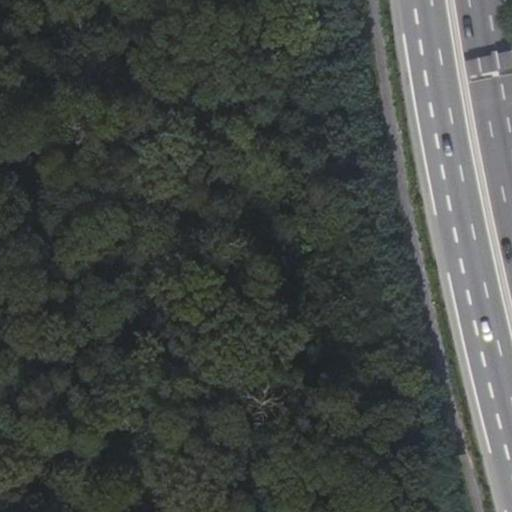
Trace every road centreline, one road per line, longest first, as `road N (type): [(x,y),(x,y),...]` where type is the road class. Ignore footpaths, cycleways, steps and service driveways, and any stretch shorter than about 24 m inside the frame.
road 1 (trunk): [(422,0),(469,260),(511,435)]
road 2 (trunk): [(511,185),(479,0)]
